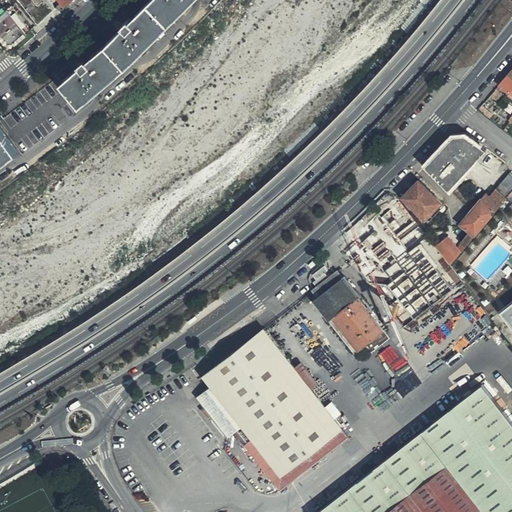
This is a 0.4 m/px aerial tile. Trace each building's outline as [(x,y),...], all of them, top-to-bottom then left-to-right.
[(0,123),(18,147),(124,65),(188,0),(152,0),(133,19),(131,17),(125,23),(127,26),(108,44),(88,60),(86,58),(81,63),(82,66),(61,81),(58,76),(0,119),(0,123)] [(24,0),(41,22),(58,9),(51,1),(50,0),(24,0)] [(31,31),(12,6),(0,16),(0,36),(8,47),(14,45),(31,31)] [(511,76),(509,74),(499,85),(511,94),(511,76)] [(0,160),(16,149),(0,129),(0,128),(0,160)] [(425,166),(450,190),(487,150),(466,135),(453,136),(425,166)] [(462,243),(466,247),(511,192),(511,175),(510,172),(490,197),(486,194),(471,212),(461,224),(471,232),(462,243)] [(442,202),(420,180),(403,197),(426,219),(442,202)] [(426,219),(429,222),(445,205),(442,202),(426,219)] [(391,233),(380,222),(365,235),(376,247),(391,233)] [(404,328),(463,282),(450,265),(434,245),(428,237),(415,249),(404,237),(402,239),(397,235),(371,261),(402,294),(388,307),(404,328)] [(434,245),(450,265),(462,252),(449,235),(434,245)] [(329,320),(354,352),(384,330),(338,272),(314,290),(334,316),(329,320)] [(314,300),(310,295),(304,300),(308,305),(314,300)] [(511,299),(501,308),(511,321),(511,299)] [(492,331),(497,328),(481,307),(476,311),(492,331)] [(206,406),(214,417),(229,436),(235,432),(245,445),(253,438),(281,475),(342,427),(265,328),(204,375),(212,385),(198,396),(206,406)] [(384,330),(354,352),(361,360),(389,337),(384,330)] [(511,511),(511,421),(483,384),(316,511),(511,511)] [(209,420),(214,417),(206,406),(201,409),(209,420)] [(253,438),(245,445),(280,491),(350,437),(342,427),(281,475),(253,438)]
